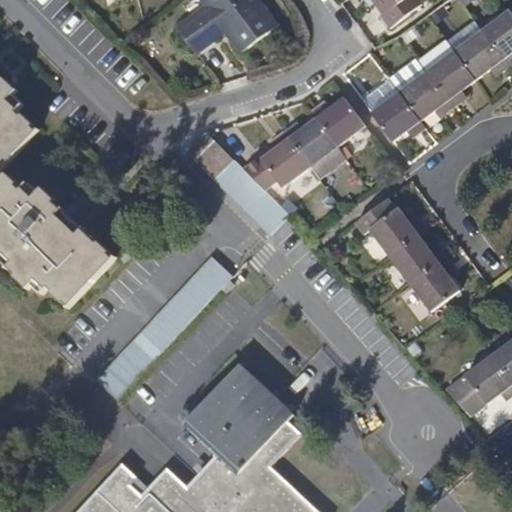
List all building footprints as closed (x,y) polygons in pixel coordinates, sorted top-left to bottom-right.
[(253,0),(200,0),(210,13),(178,37),(196,59),(226,35),(243,57),(277,30),(253,0)] [(372,0),(385,16),(380,20),(389,33),(422,9),(416,0),(372,0)] [(511,15),(488,34),(511,65),(511,15)] [(510,75),(511,73),(511,65),(488,34),(460,55),(483,84),(498,73),(504,68),(510,75)] [(468,96),(483,84),(460,55),(433,76),(461,112),(466,108),(461,101),(468,96)] [(504,68),(498,73),(503,80),(510,75),(504,68)] [(0,261),(15,276),(13,279),(26,292),(31,286),(41,295),(48,288),(53,292),(51,295),(63,306),(65,304),(70,308),(115,262),(109,257),(111,254),(100,244),(99,246),(55,204),(58,201),(44,189),(39,193),(30,185),(23,192),(18,188),(20,185),(8,174),(6,176),(1,172),(39,132),(34,127),(36,125),(25,115),(23,116),(17,111),(24,104),(15,95),(19,89),(7,77),(4,80),(0,76),(0,261)] [(406,97),(428,126),(443,115),(450,110),(455,117),(461,112),(433,76),(406,97)] [(473,103),(468,96),(461,101),(466,108),(473,103)] [(434,133),(428,126),(406,97),(379,118),(401,147),(416,136),(423,131),(427,138),(434,133)] [(315,117),(319,123),(324,129),(342,152),(371,130),(352,105),(348,100),(331,114),(325,118),(320,113),(315,117)] [(331,114),(326,108),(320,113),(325,118),(331,114)] [(450,110),(443,115),(449,122),(455,117),(450,110)] [(297,152),(324,129),(319,123),(303,135),(297,141),(292,135),(286,139),(297,152)] [(303,135),(299,129),(292,135),(297,141),(303,135)] [(342,152),(324,129),(297,152),(314,174),(342,152)] [(423,131),(416,136),(421,143),(427,138),(423,131)] [(292,222),(211,138),(191,158),(273,242),(292,222)] [(297,152),(286,139),(280,143),(285,150),(278,155),(263,167),(286,196),(314,174),(297,152)] [(285,150),(280,143),(273,149),(278,155),(285,150)] [(396,259),(425,237),(431,232),(427,226),(420,231),(415,224),(404,210),(375,232),(396,259)] [(427,226),(421,219),(415,224),(420,231),(427,226)] [(417,285),(453,258),(448,251),(441,257),(436,251),(425,237),(396,259),(417,285)] [(448,251),(443,246),(436,251),(441,257),(448,251)] [(453,258),(417,285),(438,313),(468,291),(456,276),(451,269),(458,264),(453,258)] [(212,261),(96,383),(118,403),(223,293),(231,284),(234,281),(212,261)] [(463,271),(458,264),(451,269),(456,276),(463,271)] [(237,290),(231,284),(223,293),(229,299),(237,290)] [(511,342),(496,355),(511,375),(511,342)] [(511,375),(496,355),(469,376),(491,405),(506,394),(511,389),(511,375)] [(135,495),(119,511),(312,511),(272,474),(302,440),(289,429),(295,422),(241,370),(190,424),(222,455),(186,492),(167,474),(148,494),(142,501),(135,495)] [(119,511),(135,495),(131,492),(138,484),(122,469),(81,511),(119,511)] [(131,492),(135,495),(142,488),(138,484),(131,492)] [(142,488),(135,495),(142,501),(148,494),(142,488)]
